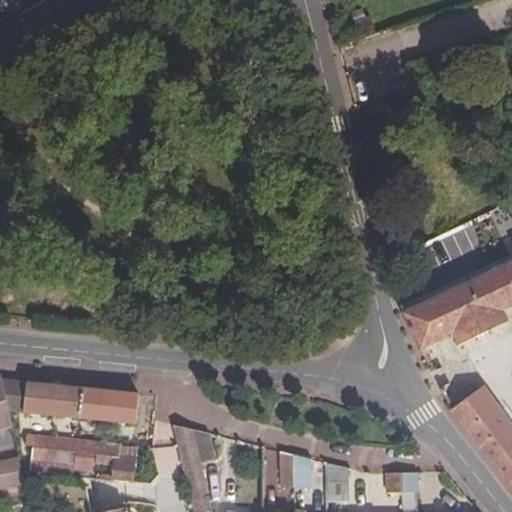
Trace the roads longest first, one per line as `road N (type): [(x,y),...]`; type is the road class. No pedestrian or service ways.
road 1 (tertiary): [(0,344),(319,376),(381,395)]
road 2 (tertiary): [(381,395),(382,325),(321,66)]
road 3 (residential): [(321,66),(511,9)]
road 4 (tertiary): [(381,395),(424,415),(500,511)]
